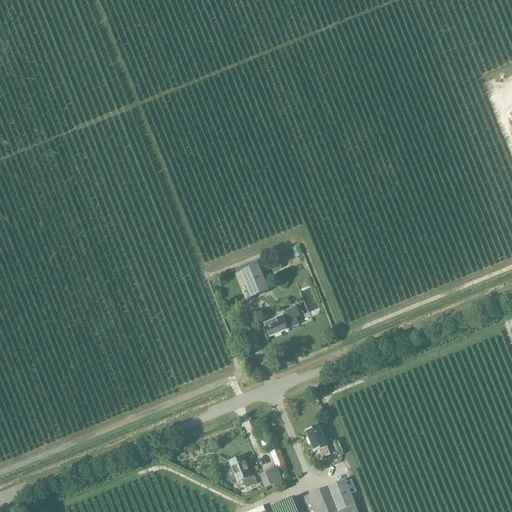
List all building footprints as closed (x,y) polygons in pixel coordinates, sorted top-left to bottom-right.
[(257,265),(239,273),(249,298),(267,291),(257,265)] [(310,310),(316,309),(310,291),(306,292),(305,290),(300,292),(304,303),(307,302),(310,310)] [(288,330),(287,330),(298,326),(295,318),(299,316),(295,307),(284,311),(283,317),(262,325),(267,338),(288,330)] [(321,458),(329,455),(326,448),(326,447),(318,427),(305,432),(313,453),(318,451),(321,458)] [(245,488),(252,485),(249,478),(250,478),(241,457),(228,462),(237,483),(242,481),(245,488)] [(259,475),(264,489),(281,482),(275,469),(259,475)] [(345,481),(302,498),(307,511),(356,511),(354,506),(355,506),(345,481)]
